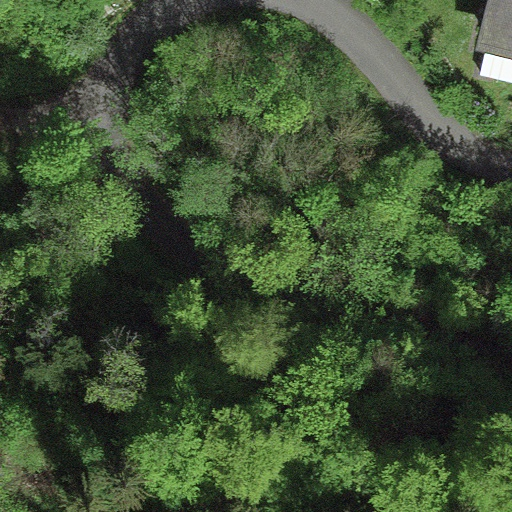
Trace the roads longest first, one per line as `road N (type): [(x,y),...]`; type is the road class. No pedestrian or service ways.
road 1 (residential): [(155,0),(114,54),(105,109),(129,167),(157,196),(190,221),(296,271),(511,343)]
road 2 (residential): [(511,153),(444,110),(346,0)]
